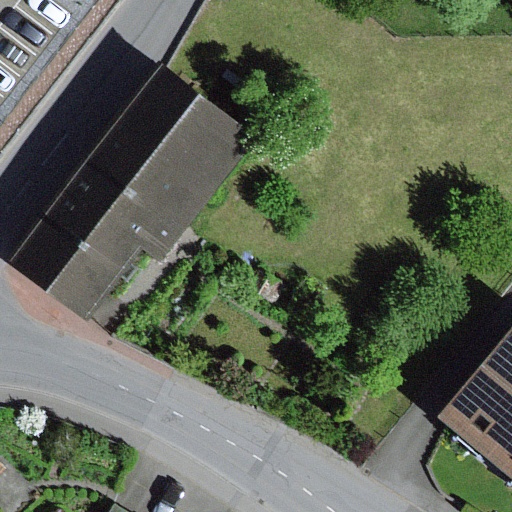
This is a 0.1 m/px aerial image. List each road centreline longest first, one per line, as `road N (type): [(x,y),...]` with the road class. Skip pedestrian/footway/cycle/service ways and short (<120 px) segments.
road 1 (residential): [(0,350),(75,368),(252,458),(334,511)]
road 2 (residential): [(0,218),(162,0)]
